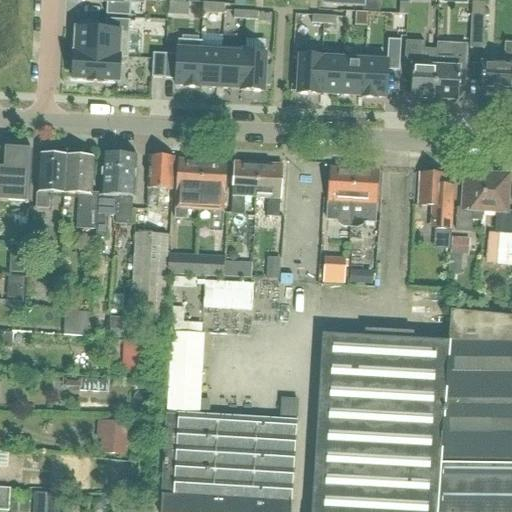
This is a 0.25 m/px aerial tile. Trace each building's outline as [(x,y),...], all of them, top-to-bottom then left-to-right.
[(76,0),(76,2),(106,4),(106,16),(130,18),(130,0),(76,0)] [(202,4),(202,13),(224,14),(224,6),(202,4)] [(399,4),(398,16),(407,16),(407,4),(399,4)] [(233,12),(233,20),(245,21),(245,13),(233,12)] [(245,13),(245,21),(257,22),(257,13),(245,13)] [(355,13),(354,27),(366,28),(367,14),(355,13)] [(471,14),(470,49),(484,50),(485,15),(471,14)] [(311,17),(311,25),(323,26),(323,17),(311,17)] [(323,17),(323,26),(335,26),(336,18),(323,17)] [(73,55),(73,56),(127,59),(129,22),(105,21),(105,33),(76,31),(75,55),(73,55)] [(165,56),(163,80),(175,81),(175,87),(184,88),(184,89),(197,90),(200,43),(178,42),(177,57),(165,56)] [(365,62),(362,99),(376,100),(376,99),(385,99),(386,72),(398,72),(400,42),(388,42),(386,64),(365,62)] [(200,43),(197,90),(198,90),(198,89),(219,90),(221,49),(201,48),(201,43),(200,43)] [(404,62),(412,63),(410,100),(420,101),(420,103),(434,104),(436,69),(422,69),(424,44),(406,43),(404,62)] [(511,46),(499,46),(498,63),(500,64),(500,67),(482,66),(481,93),(486,93),(486,95),(498,96),(498,94),(511,94),(511,46)] [(221,49),(219,90),(240,91),(240,92),(241,92),(243,50),(221,49)] [(458,103),(459,85),(460,70),(465,71),(466,51),(447,49),(446,70),(436,69),(434,104),(447,105),(447,102),(458,103)] [(243,50),(241,92),(263,94),(264,87),(270,87),(271,68),(265,67),(266,52),(243,50)] [(153,55),(151,79),(163,80),(165,56),(153,55)] [(73,56),(72,81),(87,82),(87,83),(102,84),(102,83),(117,84),(119,60),(127,60),(127,59),(73,56)] [(298,58),(296,95),(319,97),(321,60),(298,58)] [(321,60),(319,97),(320,97),(320,96),(340,97),(343,61),(321,60)] [(343,61),(340,97),(361,98),(361,99),(362,99),(365,62),(343,61)] [(18,152),(0,150),(0,203),(28,205),(31,152),(18,151),(18,152)] [(64,195),(66,153),(49,152),(49,158),(39,157),(35,209),(41,210),(49,210),(49,194),(64,195)] [(82,160),(82,154),(66,153),(64,195),(78,196),(76,230),(94,231),(96,197),(91,197),(93,161),(82,160)] [(107,232),(107,217),(116,218),(119,156),(103,155),(102,178),(100,197),(97,197),(95,231),(95,240),(106,240),(107,232)] [(131,226),(134,157),(119,156),(116,218),(115,225),(131,226)] [(173,159),(150,158),(149,158),(148,181),(146,207),(157,208),(158,190),(172,191),(173,159)] [(189,162),(178,161),(174,221),(187,221),(187,213),(199,214),(202,163),(200,162),(194,160),(189,162)] [(199,214),(210,214),(209,232),(223,233),(226,164),(216,163),(209,161),(205,163),(202,163),(199,214)] [(234,165),(232,185),(231,215),(242,216),(244,199),(256,200),(258,166),(256,165),(250,163),(245,165),(234,165)] [(260,166),(258,166),(256,200),(266,200),(265,217),(279,218),(281,186),(282,167),(271,166),(265,164),(260,166)] [(326,221),(339,222),(339,226),(343,229),(350,230),(353,171),(351,171),(345,169),(340,170),(329,170),(326,221)] [(356,171),(353,171),(350,230),(358,230),(363,227),(363,223),(375,224),(378,172),(368,172),(362,170),(356,171)] [(434,231),(441,231),(440,245),(450,246),(453,188),(444,188),(445,176),(434,176),(429,174),(423,175),(419,175),(418,207),(432,208),(431,219),(435,219),(434,231)] [(318,177),(295,177),(294,199),(318,199),(318,177)] [(511,214),(511,215),(506,215),(507,198),(508,178),(483,177),(483,179),(482,213),(496,214),(495,235),(498,235),(496,267),(511,268),(511,214)] [(464,178),(463,200),(462,211),(456,211),(455,233),(470,234),(471,212),(482,213),(483,179),(464,178)] [(135,234),(130,319),(130,320),(162,322),(168,237),(135,234)] [(470,259),(474,243),(455,238),(451,254),(470,259)] [(166,275),(196,277),(197,257),(168,255),(166,275)] [(196,277),(222,278),(223,263),(224,263),(224,258),(197,257),(196,277)] [(280,259),(267,259),(266,281),(279,281),(280,259)] [(223,263),(222,278),(251,280),(252,265),(224,263),(223,263)] [(343,266),(322,265),(321,284),(342,285),(343,266)] [(368,287),(369,273),(351,272),(350,286),(368,287)] [(196,287),(195,296),(214,298),(216,285),(206,284),(206,288),(196,287)] [(323,338),(311,511),(511,511),(511,319),(451,314),(449,345),(323,338)] [(129,339),(130,320),(130,319),(110,318),(109,337),(129,339)] [(11,332),(1,332),(0,331),(0,348),(10,349),(11,332)] [(166,414),(161,493),(159,511),(290,511),(297,401),(280,400),(280,415),(279,421),(198,416),(203,336),(170,334),(166,414)] [(147,344),(123,343),(122,375),(146,376),(147,344)] [(100,456),(126,457),(128,424),(97,423),(96,441),(101,441),(100,456)] [(0,511),(5,511),(7,511),(9,489),(0,488),(0,511)] [(25,511),(27,492),(11,491),(9,511),(25,511)] [(34,493),(33,511),(58,511),(59,494),(34,493)]
